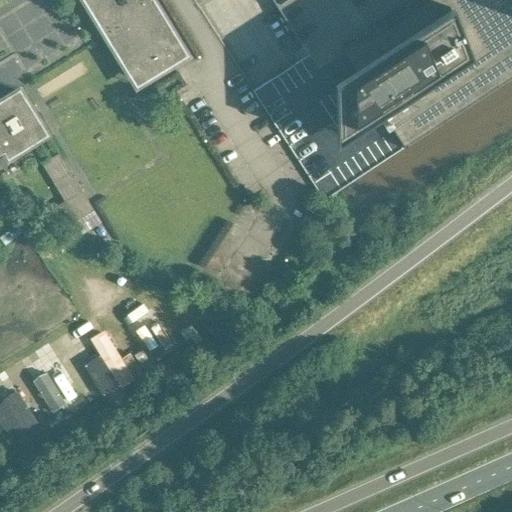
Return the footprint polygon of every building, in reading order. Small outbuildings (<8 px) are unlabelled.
[(82,0),(128,73),(135,69),(144,83),(181,60),(172,46),(180,41),(154,0),(82,0)] [(254,91),(253,92),(324,201),(337,193),(405,148),(511,78),(511,0),(393,0),(310,55),(309,55),(254,91)] [(0,154),(3,152),(8,160),(46,137),(44,133),(46,132),(22,92),(19,93),(17,90),(0,100),(0,154)] [(56,160),(71,153),(63,137),(48,144),(56,160)] [(132,378),(104,333),(92,340),(101,354),(85,364),(104,395),(122,384),(127,393),(136,388),(131,379),(132,378)] [(65,404),(46,373),(33,381),(53,412),(65,404)] [(48,442),(17,392),(4,401),(0,403),(0,423),(21,457),(34,448),(35,450),(48,442)]
